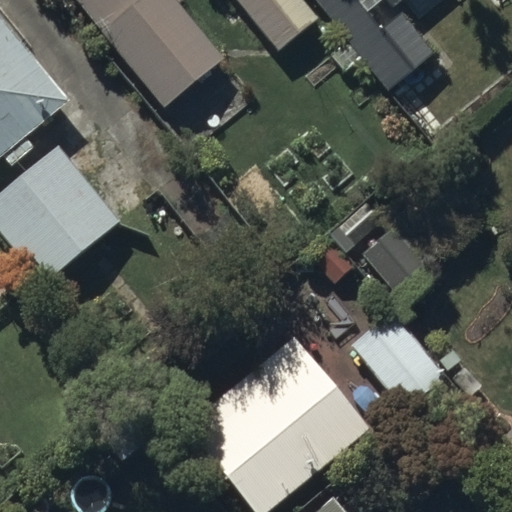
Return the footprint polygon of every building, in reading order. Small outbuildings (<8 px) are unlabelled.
[(72,0),(161,109),(220,61),(170,0),(72,0)] [(299,0),(235,0),(275,49),(314,18),(299,0)] [(313,0),(384,90),(431,53),(392,3),(395,0),(313,0)] [(67,102),(0,18),(0,157),(8,166),(31,147),(23,138),(67,102)] [(117,224),(54,146),(0,189),(0,232),(41,284),(117,224)] [(399,221),(359,255),(391,292),(431,258),(399,221)] [(388,312),(347,345),(401,411),(442,378),(388,312)] [(290,338),(182,427),(252,511),(270,511),(367,432),(290,338)]
